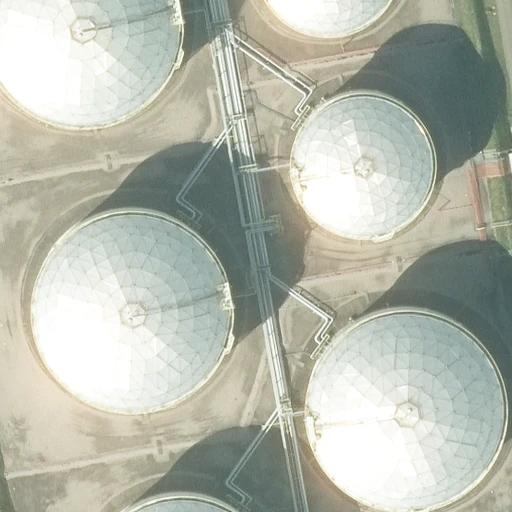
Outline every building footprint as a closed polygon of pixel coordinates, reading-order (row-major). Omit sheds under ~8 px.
[(0,0),(0,86),(0,87),(31,115),(64,127),(108,126),(141,111),(162,92),(179,61),(185,25),(180,0),(0,0)] [(269,0),(270,3),(288,20),(315,32),(340,32),(363,24),(379,13),(388,0),(269,0)] [(366,88),(345,92),(323,103),(305,122),(295,146),(294,169),(301,194),(316,214),(331,226),(355,234),(380,234),(398,229),(419,214),(434,193),(439,179),(441,154),(433,129),(414,105),(391,92),(366,88)] [(175,219),(123,212),(89,223),(61,244),(37,288),(35,323),(45,357),(65,386),(95,405),(118,412),(153,413),(190,398),(216,375),(232,344),(237,314),(231,279),(204,238),(175,219)] [(443,315),(404,308),(370,316),(340,335),(326,350),(311,382),(309,429),(322,461),(345,488),(375,505),(417,510),(451,501),(479,483),(499,454),(509,421),(509,399),(500,366),(474,332),(443,315)] [(203,496),(182,494),(147,501),(128,511),(239,511),(236,509),(203,496)]
